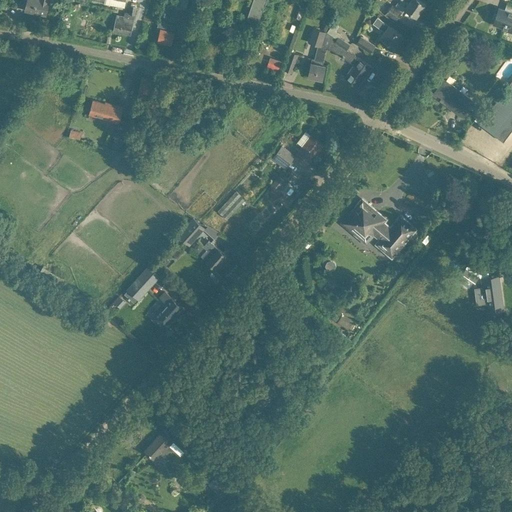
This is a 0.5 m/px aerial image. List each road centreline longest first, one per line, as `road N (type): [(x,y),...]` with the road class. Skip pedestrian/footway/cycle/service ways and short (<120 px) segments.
road 1 (unclassified): [(27,511),(378,119)]
road 2 (unclassified): [(378,119),(339,102),(0,33)]
road 3 (unclassified): [(511,185),(378,119)]
road 4 (unclassified): [(378,119),(466,0)]
